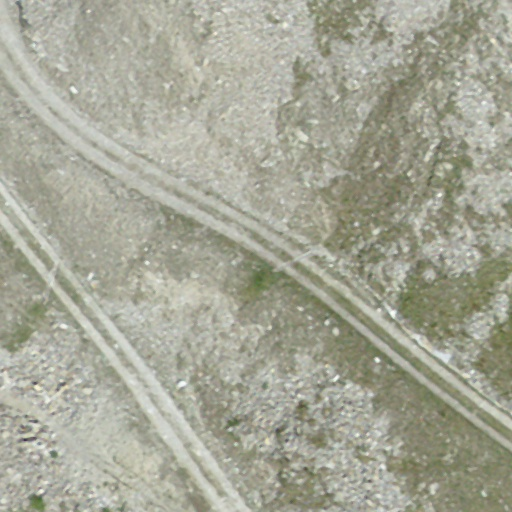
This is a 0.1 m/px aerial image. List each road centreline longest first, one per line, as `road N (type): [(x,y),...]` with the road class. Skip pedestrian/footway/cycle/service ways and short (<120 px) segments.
road 1 (track): [(0,61),(71,143),(511,437)]
road 2 (track): [(228,511),(97,332),(0,220)]
